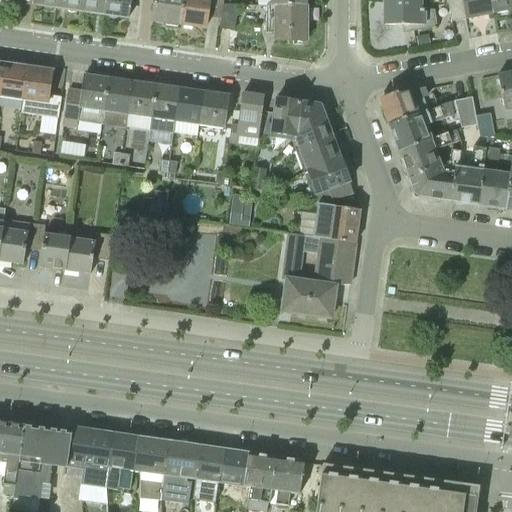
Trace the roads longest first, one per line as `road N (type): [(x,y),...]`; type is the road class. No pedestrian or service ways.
road 1 (residential): [(0,390),(511,462)]
road 2 (primary): [(511,400),(0,329)]
road 3 (primary): [(0,363),(511,434)]
road 4 (residential): [(359,353),(0,302)]
road 5 (residential): [(343,83),(0,35)]
road 6 (residential): [(343,83),(511,47)]
road 7 (residential): [(378,221),(379,185),(343,83)]
road 8 (residential): [(511,241),(378,221)]
road 9 (residential): [(359,353),(378,221)]
